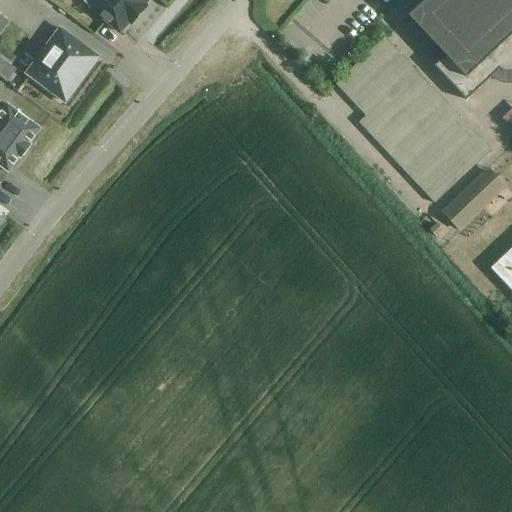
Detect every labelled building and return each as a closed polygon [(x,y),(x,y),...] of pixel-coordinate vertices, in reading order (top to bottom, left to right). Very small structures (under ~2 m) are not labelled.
[(119,34),(129,23),(131,25),(147,7),(145,5),(148,0),(82,0),(82,1),(91,8),(91,9),(119,34)] [(511,0),(426,0),(409,16),(446,56),(434,67),(466,101),(501,70),(502,71),(505,73),(509,74),(511,73),(511,0)] [(49,28),(57,7),(45,2),(37,24),(49,28)] [(99,58),(60,30),(27,75),(65,103),(99,58)] [(29,145),(31,141),(37,133),(40,130),(7,106),(0,115),(0,166),(8,172),(11,169),(16,161),(19,157),(20,158),(30,146),(29,145)] [(442,212),(460,231),(507,186),(489,167),(442,212)] [(511,249),(491,269),(511,291),(511,249)]
